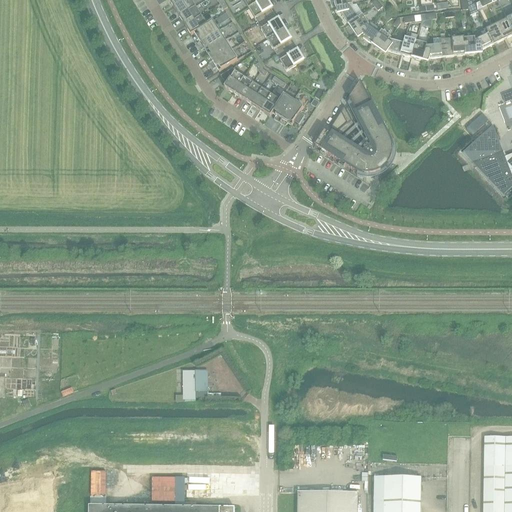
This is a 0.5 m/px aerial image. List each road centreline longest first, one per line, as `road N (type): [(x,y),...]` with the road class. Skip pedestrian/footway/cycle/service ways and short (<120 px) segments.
road 1 (residential): [(293,156),(211,101),(146,0)]
road 2 (unclassified): [(209,230),(0,230)]
road 3 (secondary): [(131,78),(194,164),(260,210)]
road 4 (secondary): [(270,193),(169,119),(131,78)]
road 5 (residential): [(358,66),(430,88),(511,57)]
road 6 (secondary): [(260,210),(324,236),(406,248)]
road 7 (secondary): [(406,248),(270,193)]
